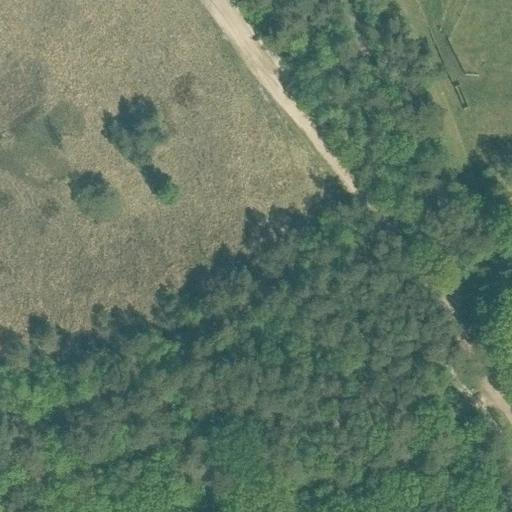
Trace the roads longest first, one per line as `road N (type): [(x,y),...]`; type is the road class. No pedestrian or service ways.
road 1 (track): [(0,490),(313,425),(475,405)]
road 2 (track): [(494,381),(219,0)]
road 3 (track): [(494,381),(501,320),(493,240),(397,0)]
